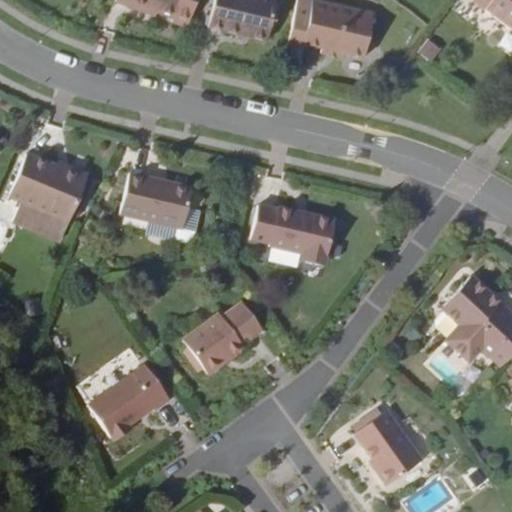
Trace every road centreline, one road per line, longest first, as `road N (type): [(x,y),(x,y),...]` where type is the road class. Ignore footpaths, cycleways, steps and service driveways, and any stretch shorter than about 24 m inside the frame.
road 1 (residential): [(464,180),(369,146),(149,99),(0,41)]
road 2 (residential): [(279,407),(345,344),(464,180)]
road 3 (residential): [(355,511),(279,407)]
